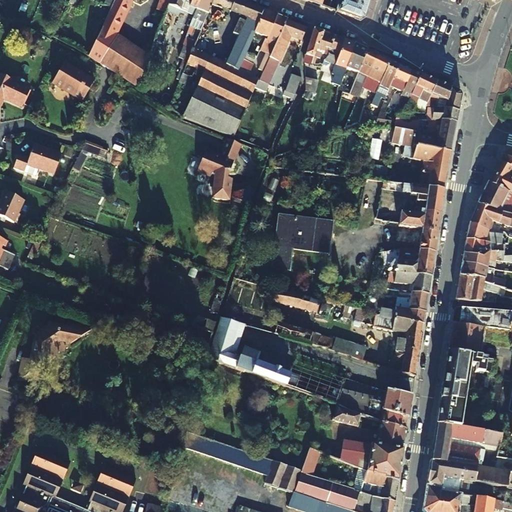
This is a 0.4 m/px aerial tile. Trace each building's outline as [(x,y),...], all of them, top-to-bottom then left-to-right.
[(112,0),(110,6),(88,55),(136,87),(148,58),(149,57),(117,36),(133,0),(158,0),(155,9),(166,13),(171,0),(112,0)] [(171,0),(166,13),(149,57),(148,58),(173,67),(187,32),(172,26),(178,8),(187,11),(190,6),(192,0),(171,0)] [(236,0),(213,0),(211,5),(209,5),(208,7),(210,8),(208,13),(203,24),(201,30),(179,82),(188,86),(193,74),(202,78),(183,118),(186,119),(187,118),(212,57),(201,52),(213,23),(214,24),(222,7),(231,10),(231,11),(232,12),(237,0),(236,0)] [(238,70),(243,59),(259,22),(258,22),(263,10),(237,0),(232,12),(245,17),(224,63),(212,57),(187,118),(186,119),(233,137),(257,80),(253,78),(243,72),(238,70)] [(199,0),(192,0),(190,6),(196,9),(199,0)] [(199,0),(196,9),(208,13),(210,8),(208,7),(209,5),(211,5),(213,0),(199,0)] [(323,0),(321,7),(328,9),(330,0),(323,0)] [(365,16),(370,0),(369,0),(338,0),(335,12),(359,20),(365,16)] [(265,25),(248,62),(253,64),(261,47),(264,40),(266,40),(276,15),(263,10),(258,22),(259,22),(265,25)] [(264,40),(261,47),(266,50),(253,78),(257,80),(259,81),(282,32),(287,20),(276,15),(266,40),(264,40)] [(201,30),(203,24),(192,20),(189,26),(201,30)] [(282,32),(259,81),(265,84),(268,79),(269,79),(289,36),(303,41),(307,27),(287,20),(282,32)] [(307,63),(314,64),(319,51),(317,50),(323,33),(313,30),(305,54),(309,57),(307,63)] [(317,50),(319,51),(324,52),(326,49),(340,52),(343,41),(323,33),(317,50)] [(340,52),(338,59),(336,66),(339,68),(337,76),(342,79),(346,69),(354,45),(343,41),(340,52)] [(346,69),(357,72),(366,50),(354,45),(346,69)] [(364,84),(367,76),(377,55),(366,50),(357,72),(349,93),(358,97),(364,84)] [(373,100),(376,92),(388,62),(389,60),(377,55),(367,76),(364,84),(371,88),(368,97),(373,100)] [(238,70),(243,72),(248,62),(243,59),(238,70)] [(389,89),(389,87),(398,65),(389,60),(388,62),(376,92),(382,94),(385,88),(389,89)] [(82,101),(93,80),(62,63),(51,84),(82,101)] [(398,65),(389,87),(402,92),(411,71),(401,66),(398,65)] [(411,71),(402,92),(397,103),(397,111),(404,111),(419,74),(411,71)] [(436,82),(419,74),(404,111),(411,112),(420,90),(430,94),(436,82)] [(27,89),(0,76),(0,98),(6,101),(19,106),(24,95),(27,89)] [(294,95),(299,79),(299,78),(291,76),(285,91),(294,95)] [(305,90),(314,94),(313,81),(304,78),(305,90)] [(449,87),(436,82),(430,94),(445,101),(449,87)] [(449,87),(445,101),(444,105),(428,105),(427,109),(444,109),(457,113),(461,98),(459,92),(449,87)] [(429,120),(441,120),(455,124),(457,113),(444,109),(427,109),(426,117),(420,116),(419,118),(419,119),(429,120)] [(396,115),(394,128),(416,132),(419,119),(419,118),(396,115)] [(429,120),(426,134),(416,132),(412,148),(414,149),(416,146),(448,153),(455,124),(441,120),(429,120)] [(443,190),(448,153),(416,146),(414,149),(412,148),(416,132),(394,128),(391,144),(403,146),(401,159),(421,164),(420,174),(428,176),(426,188),(443,190)] [(221,153),(234,158),(240,144),(227,139),(221,153)] [(53,174),(61,154),(33,144),(28,158),(18,154),(12,168),(23,172),(26,164),(53,174)] [(220,156),(207,151),(198,174),(214,180),(216,195),(219,195),(220,200),(233,198),(231,178),(226,178),(234,158),(221,153),(220,156)] [(511,168),(511,169),(511,168),(511,151),(503,155),(499,162),(511,168)] [(511,195),(511,180),(507,178),(511,169),(511,168),(499,162),(486,183),(507,193),(511,195)] [(376,171),(374,180),(383,182),(386,182),(387,172),(376,171)] [(423,212),(439,213),(443,190),(426,188),(386,182),(383,182),(382,189),(416,195),(413,214),(423,215),(423,212)] [(478,204),(499,211),(507,193),(486,183),(476,204),(478,204)] [(0,217),(14,224),(24,201),(3,192),(0,199),(0,217)] [(488,232),(489,230),(491,221),(511,227),(511,214),(499,211),(478,204),(476,204),(467,224),(468,224),(488,232)] [(398,223),(400,212),(393,211),(391,222),(398,223)] [(391,222),(388,221),(387,228),(398,229),(399,226),(421,229),(418,251),(432,252),(433,252),(439,213),(423,212),(423,215),(413,214),(400,212),(398,223),(391,222)] [(329,252),(333,225),(278,216),(271,266),(290,269),(293,246),(329,252)] [(468,224),(467,224),(467,225),(465,239),(466,240),(501,245),(502,236),(488,233),(488,232),(468,224)] [(4,250),(8,241),(0,237),(0,265),(8,270),(15,255),(4,250)] [(465,239),(462,254),(464,254),(481,257),(490,250),(497,251),(501,251),(502,245),(501,245),(466,240),(465,239)] [(418,251),(399,249),(398,261),(396,261),(394,274),(428,277),(430,277),(430,273),(433,252),(432,252),(418,251)] [(462,263),(487,268),(487,266),(494,267),(495,261),(511,262),(511,255),(504,256),(504,251),(501,251),(497,251),(490,250),(481,257),(464,254),(462,254),(461,263),(462,263)] [(494,285),(504,288),(506,280),(493,277),(493,276),(485,274),(487,268),(462,263),(461,263),(459,275),(461,276),(462,276),(483,279),(482,283),(494,285)] [(428,277),(394,274),(393,283),(412,285),(411,293),(427,295),(430,277),(428,277)] [(482,287),(482,283),(483,279),(462,276),(461,276),(459,275),(458,285),(459,285),(482,287)] [(459,285),(458,285),(456,300),(480,302),(482,287),(459,285)] [(210,312),(217,314),(225,288),(218,286),(210,312)] [(316,313),(319,299),(286,291),(273,288),(269,301),(316,313)] [(393,307),(395,307),(424,312),(427,295),(411,293),(396,290),(393,307)] [(367,312),(374,313),(375,313),(375,315),(380,316),(381,308),(382,305),(382,300),(367,296),(364,310),(367,312)] [(424,312),(395,307),(394,313),(385,312),(385,310),(381,308),(380,316),(421,324),(423,324),(424,312)] [(484,328),(511,331),(511,332),(511,344),(511,346),(511,345),(511,316),(510,316),(511,312),(459,307),(453,313),(452,319),(452,323),(453,324),(484,328)] [(419,348),(423,324),(421,324),(380,316),(375,315),(375,313),(374,313),(371,326),(401,332),(400,339),(397,339),(393,359),(397,360),(395,371),(414,376),(418,351),(419,348)] [(195,315),(192,325),(212,332),(215,322),(195,315)] [(221,318),(220,317),(218,326),(237,332),(239,323),(221,318)] [(38,367),(51,358),(47,353),(48,346),(47,344),(55,338),(67,340),(70,343),(94,326),(79,324),(78,327),(48,321),(47,326),(45,326),(34,334),(32,343),(35,344),(32,358),(26,361),(23,360),(19,378),(35,380),(38,367)] [(307,343),(309,344),(312,332),(279,321),(275,333),(290,338),(293,339),(307,343)] [(453,324),(452,323),(449,339),(450,339),(482,342),(484,328),(453,324)] [(212,332),(192,325),(184,350),(205,357),(212,332)] [(284,386),(289,373),(231,352),(237,332),(218,326),(207,359),(284,386)] [(330,349),(361,360),(366,347),(335,336),(330,349)] [(447,351),(479,356),(482,342),(450,339),(449,339),(447,350),(447,351)] [(441,392),(436,424),(460,428),(469,365),(476,366),(475,371),(484,373),(484,371),(491,372),(493,359),(481,357),(481,356),(479,356),(447,351),(441,392)] [(406,419),(407,419),(411,397),(385,390),(384,398),(373,396),(371,403),(339,392),(344,379),(294,361),(289,373),(284,386),(309,395),(332,404),(335,405),(360,415),(366,417),(370,409),(381,412),(406,419)] [(360,415),(335,405),(331,420),(357,427),(360,415)] [(366,417),(380,422),(404,429),(405,430),(407,419),(406,419),(381,412),(370,409),(366,417)] [(404,429),(380,422),(375,445),(370,444),(370,446),(342,442),(338,461),(365,472),(397,479),(399,469),(405,430),(404,429)] [(451,440),(481,445),(498,448),(500,434),(471,429),(460,428),(436,424),(435,430),(430,459),(477,468),(478,466),(480,449),(450,444),(451,440)] [(291,467),(187,431),(182,448),(267,476),(264,484),(292,493),(301,471),(291,467)] [(480,449),(481,445),(451,440),(450,444),(480,449)] [(121,511),(135,478),(103,465),(88,501),(90,501),(86,509),(55,496),(69,462),(37,449),(22,483),(26,485),(14,511),(121,511)] [(301,471),(312,474),(320,453),(309,449),(304,462),(301,471)] [(301,471),(304,462),(298,459),(294,459),(291,467),(301,471)] [(477,468),(430,459),(426,485),(427,485),(440,488),(440,491),(461,494),(476,497),(492,500),(499,502),(511,503),(511,497),(483,493),(483,491),(457,487),(458,480),(474,483),(477,468)] [(510,473),(511,473),(511,463),(497,461),(495,470),(478,466),(477,468),(474,483),(506,489),(510,473)] [(353,489),(312,474),(301,471),(292,493),(352,511),(360,492),(356,491),(353,489)] [(397,479),(365,472),(363,484),(382,488),(382,493),(362,489),(361,493),(393,501),(397,479)] [(459,506),(461,494),(440,491),(440,488),(427,485),(426,485),(424,497),(426,498),(459,506)] [(361,493),(360,492),(352,511),(392,511),(394,502),(393,501),(361,493)] [(352,511),(292,493),(287,507),(303,511),(352,511)] [(426,498),(424,497),(422,509),(424,511),(473,511),(474,506),(473,506),(467,505),(460,507),(459,506),(426,498)] [(492,511),(493,509),(502,510),(503,509),(511,510),(511,503),(499,502),(492,500),(476,497),(476,498),(474,506),(473,511),(492,511)]
